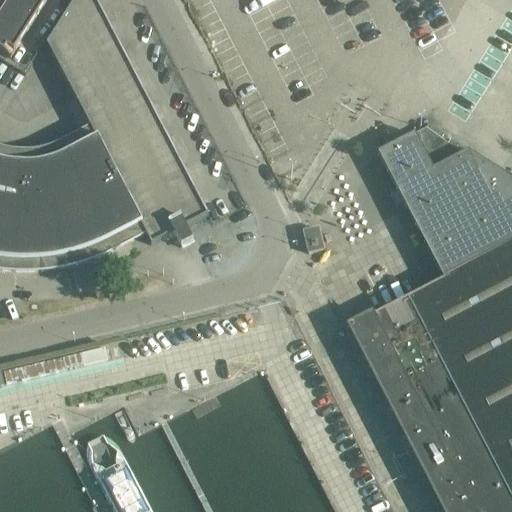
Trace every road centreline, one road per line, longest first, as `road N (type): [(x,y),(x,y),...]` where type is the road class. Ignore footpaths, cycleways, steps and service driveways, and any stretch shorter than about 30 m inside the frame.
road 1 (unclassified): [(250,281),(276,252),(272,224),(157,0)]
road 2 (unclassified): [(250,281),(0,346)]
